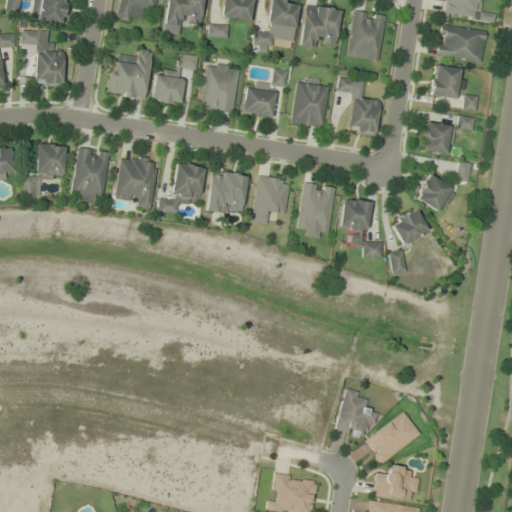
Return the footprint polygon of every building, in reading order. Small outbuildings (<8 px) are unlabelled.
[(14,13),(16,0),(5,0),(4,11),(14,13)] [(64,0),(32,0),(30,20),(61,23),(64,0)] [(118,0),(116,15),(150,22),(154,0),(118,0)] [(182,27),(183,19),(198,22),(201,0),(164,0),(162,24),(182,27)] [(221,0),(217,15),(246,22),(251,0),(221,0)] [(251,31),(250,46),(269,48),(270,39),(291,41),(296,2),(280,0),(267,0),(263,33),(251,31)] [(296,45),(315,48),(316,43),(332,45),(337,8),(302,4),(296,45)] [(344,57),(376,61),(382,14),(350,10),(344,57)] [(225,37),(225,24),(206,24),(206,38),(225,37)] [(484,30),(437,24),(433,57),(479,63),(484,30)] [(60,86),(62,51),(53,50),(53,42),(38,41),(39,31),(20,30),(19,45),(34,45),(32,85),(60,86)] [(0,86),(3,86),(0,63),(0,47),(13,47),(11,33),(0,33),(0,86)] [(104,94),(142,99),(150,51),(134,48),(133,58),(116,55),(115,65),(109,64),(104,94)] [(178,104),(183,70),(192,71),(195,56),(177,53),(174,73),(153,70),(149,100),(178,104)] [(230,114),(237,67),(205,62),(198,109),(230,114)] [(463,70),(433,64),(427,94),(458,99),(463,70)] [(284,70),(270,70),(269,85),(283,86),(284,70)] [(372,135),(377,100),(359,97),(362,80),(337,76),(335,92),(351,94),(345,131),(372,135)] [(288,123),(321,127),(326,86),(316,84),(316,79),(305,78),(304,84),(293,82),(288,123)] [(263,90),(264,83),(253,81),(252,88),(243,87),(240,114),(269,118),(272,91),(263,90)] [(461,109),(473,111),(475,97),(463,95),(461,109)] [(471,117),(456,116),(456,129),(471,129),(471,117)] [(448,153),(451,125),(423,122),(421,150),(448,153)] [(61,177),(63,145),(35,144),(33,177),(21,177),(20,197),(38,198),(39,176),(61,177)] [(0,147),(0,176),(12,175),(9,146),(0,147)] [(69,194),(101,198),(108,152),(76,147),(69,194)] [(155,160),(118,155),(112,204),(149,208),(155,160)] [(466,181),(468,163),(456,162),(454,180),(466,181)] [(202,166),(173,163),(170,199),(157,198),(155,213),(175,215),(176,203),(198,205),(202,166)] [(204,210),(240,214),(245,174),(209,170),(204,210)] [(414,198),(440,212),(453,189),(427,174),(414,198)] [(249,222),(268,224),(269,214),(283,216),(288,179),(255,176),(249,222)] [(326,233),(332,187),(300,183),(295,229),(326,233)] [(368,202),(340,198),(336,228),(348,230),(346,242),(362,245),(360,256),(378,259),(381,242),(362,240),(368,202)] [(399,244),(425,232),(415,209),(388,221),(399,244)] [(400,250),(386,253),(390,274),(404,271),(400,250)] [(333,429),(368,437),(375,410),(361,406),(364,394),(343,389),(333,429)] [(361,439),(376,463),(418,436),(402,412),(361,439)] [(373,473),(371,497),(412,501),(414,478),(408,478),(409,467),(386,465),(385,474),(373,473)] [(275,511),(309,511),(315,480),(271,473),(268,490),(276,491),(274,502),(265,500),(263,510),(275,511)] [(416,511),(417,507),(365,500),(363,511),(416,511)]
